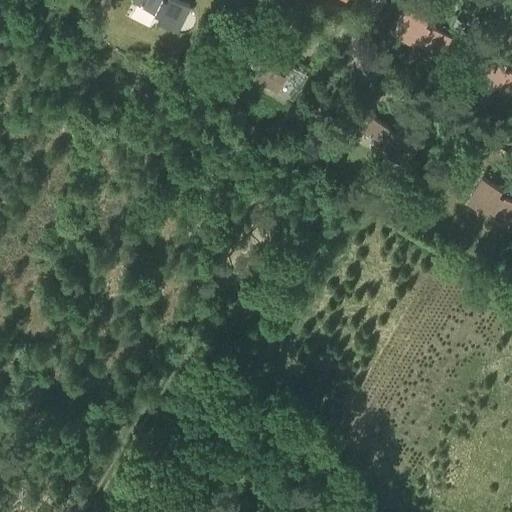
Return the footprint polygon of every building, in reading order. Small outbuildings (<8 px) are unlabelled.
[(136,0),(159,11),(157,16),(177,26),(190,1),(189,0),(136,0)] [(462,45),(423,21),(407,46),(446,71),(462,45)] [(278,86),(293,62),(256,40),(241,64),(278,86)] [(499,112),(511,91),(511,65),(496,56),(472,95),(499,112)] [(396,129),(372,114),(363,129),(387,144),(384,149),(404,160),(419,136),(399,124),(396,129)] [(511,218),(511,197),(499,190),(502,185),(482,173),(467,198),(487,210),(490,205),(511,218)]
